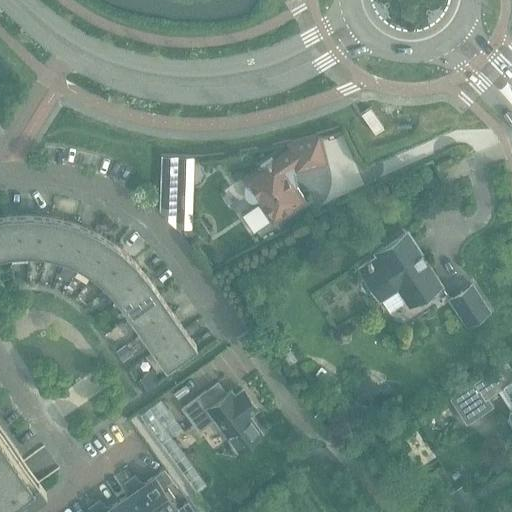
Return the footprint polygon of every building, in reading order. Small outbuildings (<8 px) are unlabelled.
[(383,127),(369,107),(361,113),(375,133),(383,127)] [(244,195),(246,198),(248,200),(251,202),(255,201),(258,200),(261,198),(274,217),(276,216),(278,219),(289,212),(287,209),(304,197),(293,182),(290,170),(323,162),(316,134),(289,141),(291,149),(274,161),(272,157),(259,166),(262,169),(247,180),(250,184),(248,185),(246,187),(244,191),(244,195)] [(161,155),(159,211),(175,227),(191,227),(194,156),(192,156),(161,155)] [(107,285),(107,286),(118,299),(165,367),(196,345),(149,277),(134,259),(116,244),(96,231),(75,222),(52,216),(29,213),(5,215),(0,215),(0,254),(10,252),(28,251),(45,253),(62,257),(79,264),(93,274),(107,285)] [(375,256),(357,268),(363,277),(360,279),(358,285),(363,292),(368,293),(372,291),(378,300),(381,298),(389,311),(405,302),(407,306),(440,285),(418,251),(413,254),(405,241),(401,234),(391,241),(373,253),(375,256)] [(65,272),(72,276),(75,270),(68,266),(65,272)] [(465,326),(488,311),(470,285),(448,299),(465,326)] [(125,344),(115,351),(122,361),(132,354),(125,344)] [(289,350),(282,354),(289,365),(296,360),(289,350)] [(511,374),(505,363),(475,382),(450,398),(465,422),(490,406),(485,397),(502,386),(511,400),(511,410),(510,411),(509,415),(511,419),(511,374)] [(321,366),(315,374),(331,387),(338,378),(321,366)] [(243,388),(234,394),(231,390),(214,402),(205,390),(182,407),(199,430),(215,418),(238,449),(243,445),(247,446),(256,439),(256,436),(256,435),(261,431),(248,414),(257,408),(243,388)] [(160,399),(139,414),(195,491),(206,483),(171,435),(181,427),(160,399)] [(0,511),(13,511),(29,502),(45,491),(0,426),(0,511)] [(45,443),(26,457),(40,478),(60,464),(45,443)] [(134,474),(128,478),(152,511),(171,511),(177,508),(172,500),(175,498),(167,488),(164,490),(154,475),(141,484),(134,474)] [(130,492),(118,500),(126,511),(152,511),(128,478),(123,482),(130,492)] [(453,500),(448,503),(453,511),(467,511),(480,504),(470,489),(453,500)] [(99,499),(93,503),(99,511),(126,511),(118,500),(106,509),(99,499)] [(91,511),(99,511),(93,503),(87,507),(91,511)]
